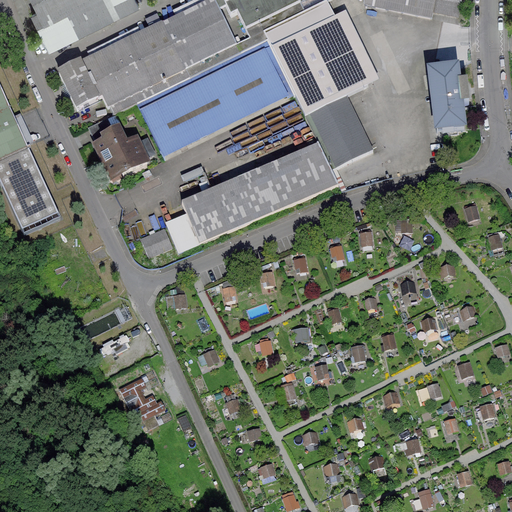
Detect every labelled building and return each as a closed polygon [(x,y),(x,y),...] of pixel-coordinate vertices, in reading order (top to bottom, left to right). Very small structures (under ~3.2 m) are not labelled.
[(32,0),(39,12),(32,16),(50,51),(139,6),(136,0),(32,0)] [(306,14),(298,0),(282,0),(284,3),(256,17),(247,0),(225,0),(228,5),(226,6),(231,18),(238,14),(251,40),(251,41),(264,34),(306,14)] [(247,0),(256,17),(284,3),(282,0),(247,0)] [(364,0),(365,7),(433,20),(434,14),(437,1),(461,6),(462,0),(364,0)] [(189,81),(268,42),(264,34),(251,41),(251,40),(237,46),(215,1),(163,26),(186,72),(185,73),(189,81)] [(458,19),(461,6),(437,1),(434,14),(458,19)] [(268,42),(296,98),(306,118),(347,98),(369,88),(327,3),(306,14),(264,34),(268,42)] [(163,26),(82,67),(99,101),(103,99),(108,110),(111,109),(115,117),(138,106),(157,97),(153,89),(185,73),(186,72),(163,26)] [(138,106),(165,162),(296,98),(268,42),(189,81),(157,97),(138,106)] [(81,65),(60,75),(78,112),(99,102),(99,101),(82,67),(81,65)] [(460,86),(458,71),(430,75),(432,90),(439,89),(445,133),(443,133),(443,134),(465,131),(462,107),(470,106),(467,85),(460,86)] [(0,185),(23,235),(59,218),(0,88),(0,185)] [(347,98),(306,118),(320,147),(332,173),(374,153),(347,98)] [(104,140),(114,135),(107,121),(89,130),(97,147),(105,143),(104,140)] [(97,147),(96,148),(111,179),(122,174),(124,178),(131,174),(130,174),(148,165),(146,161),(152,156),(146,145),(139,146),(137,143),(127,148),(120,132),(114,135),(104,140),(105,143),(97,147)] [(320,147),(183,206),(200,247),(339,188),(332,173),(320,147)] [(150,172),(143,175),(145,180),(153,177),(150,172)] [(480,219),(476,206),(465,210),(469,222),(480,219)] [(412,221),(402,222),(402,230),(412,230),(412,221)] [(165,231),(142,242),(150,260),(173,250),(165,231)] [(371,232),(361,233),(362,243),(372,242),(371,232)] [(499,237),(489,239),(491,247),(501,244),(499,237)] [(341,248),(331,251),(333,258),(343,256),(341,248)] [(305,260),(295,263),(297,270),(307,268),(305,260)] [(455,266),(439,268),(441,280),(457,278),(455,266)] [(272,275),(262,276),(264,284),(274,282),(272,275)] [(415,283),(401,285),(402,297),(417,294),(415,283)] [(235,289),(224,291),(226,299),(236,297),(235,289)] [(185,297),(175,298),(176,306),(186,305),(185,297)] [(380,310),(377,299),(362,303),(365,314),(380,310)] [(474,307),(460,311),(464,322),(478,318),(474,307)] [(342,322),(339,310),(330,312),(333,324),(342,322)] [(435,319),(421,323),(424,334),(438,330),(435,319)] [(307,331),(293,333),(294,336),(298,335),(298,340),(308,338),(307,331)] [(393,337),(384,339),(385,347),(395,344),(393,337)] [(154,343),(148,346),(153,356),(159,353),(154,343)] [(271,343),(261,345),(262,353),(272,350),(271,343)] [(128,347),(117,353),(120,358),(131,353),(128,347)] [(363,350),(353,351),(355,359),(364,357),(363,350)] [(214,352),(205,356),(208,363),(217,359),(214,352)] [(470,365),(459,368),(462,375),(472,372),(470,365)] [(327,367),(317,369),(319,376),(328,374),(327,367)] [(147,388),(143,380),(120,392),(129,410),(131,408),(136,417),(140,415),(158,406),(154,398),(146,402),(141,392),(147,388)] [(438,385),(428,389),(431,396),(440,393),(438,385)] [(293,388),(283,390),(285,398),(295,395),(293,388)] [(397,393),(383,397),(387,409),(401,404),(397,393)] [(237,401),(228,405),(231,412),(240,409),(237,401)] [(158,406),(140,415),(144,423),(167,411),(163,403),(158,406)] [(492,407),(482,409),(484,416),(494,414),(492,407)] [(194,430),(187,416),(178,421),(184,435),(194,430)] [(362,419),(348,423),(351,434),(366,430),(362,419)] [(457,428),(447,431),(449,438),(459,436),(457,428)] [(260,431),(249,434),(251,443),(252,443),(251,439),(258,438),(258,441),(262,440),(260,431)] [(317,433),(302,437),(305,448),(320,444),(317,433)] [(418,441),(408,444),(410,451),(420,449),(418,441)] [(384,457),(369,461),(372,472),(387,469),(384,457)] [(509,463),(499,466),(501,476),(507,475),(506,470),(510,469),(509,463)] [(339,465),(324,468),(326,479),(341,476),(339,465)] [(272,466),(262,469),(264,477),(274,474),(272,466)] [(468,473),(459,476),(461,484),(470,481),(468,473)] [(358,494),(342,498),(345,509),(361,506),(358,494)] [(431,495),(421,498),(423,505),(433,503),(431,495)] [(294,497),(284,501),(287,508),(297,504),(294,497)]
